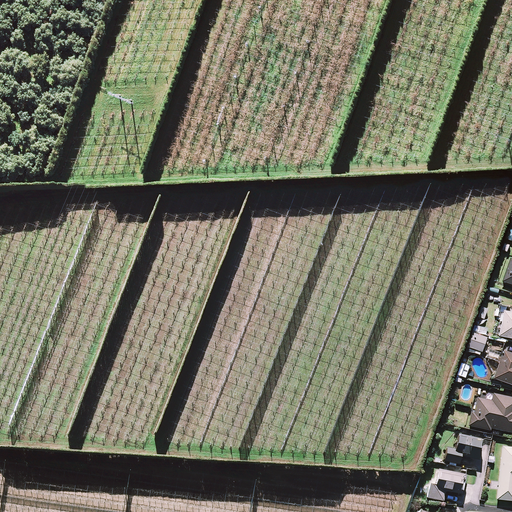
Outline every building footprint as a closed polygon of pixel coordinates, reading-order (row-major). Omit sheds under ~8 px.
[(511,258),(510,258),(501,282),(511,285),(511,258)] [(486,310),(480,308),(477,318),(483,320),(486,310)] [(511,311),(504,310),(499,337),(511,339),(511,311)] [(473,326),(472,331),(486,334),(487,329),(473,326)] [(486,338),(471,333),(467,348),(481,353),(486,338)] [(511,355),(503,352),(493,379),(511,386),(511,355)] [(511,398),(493,394),(491,402),(477,398),(472,414),(470,413),(467,425),(490,431),(490,428),(511,433),(511,398)] [(480,440),(458,436),(455,450),(446,448),(443,461),(458,465),(461,454),(476,457),(480,440)] [(511,448),(502,448),(498,482),(489,481),(488,487),(498,488),(496,500),(511,501),(511,448)] [(450,476),(436,473),(434,485),(429,484),(426,498),(442,502),(445,491),(460,494),(465,475),(451,472),(450,476)]
